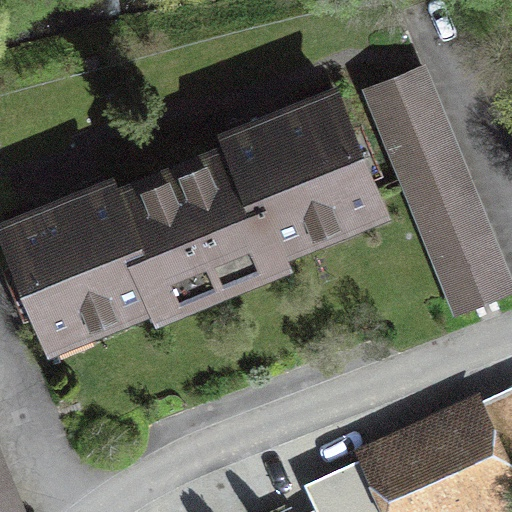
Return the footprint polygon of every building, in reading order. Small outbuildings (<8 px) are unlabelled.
[(368,89),(412,199),(467,176),(423,67),(368,89)] [(175,171),(220,284),(246,273),(253,258),(343,221),(350,206),(376,195),(335,96),(229,138),(233,147),(175,171)] [(220,284),(175,171),(115,195),(112,186),(6,229),(46,329),(72,318),(88,325),(178,288),(194,295),(220,284)] [(511,287),(467,176),(412,199),(457,310),(511,287)] [(511,511),(511,491),(475,411),(372,459),(397,511),(511,511)] [(0,493),(13,488),(0,456),(0,493)] [(325,511),(397,511),(372,459),(314,486),(325,511)]
